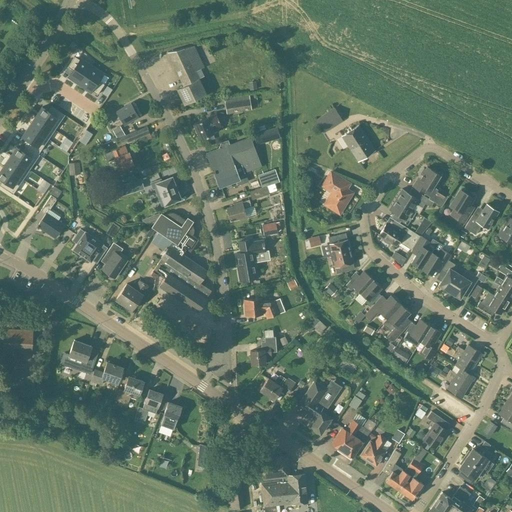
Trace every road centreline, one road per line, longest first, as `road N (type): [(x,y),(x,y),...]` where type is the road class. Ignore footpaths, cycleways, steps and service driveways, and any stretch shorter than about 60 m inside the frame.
road 1 (secondary): [(387,511),(0,257)]
road 2 (residential): [(219,363),(226,323),(221,265),(187,153),(117,29),(76,0)]
road 3 (residential): [(511,197),(428,147),(384,180),(362,216),(369,249),(414,292),(498,345)]
road 4 (residential): [(415,511),(502,367)]
road 5 (track): [(125,43),(228,15),(263,21)]
